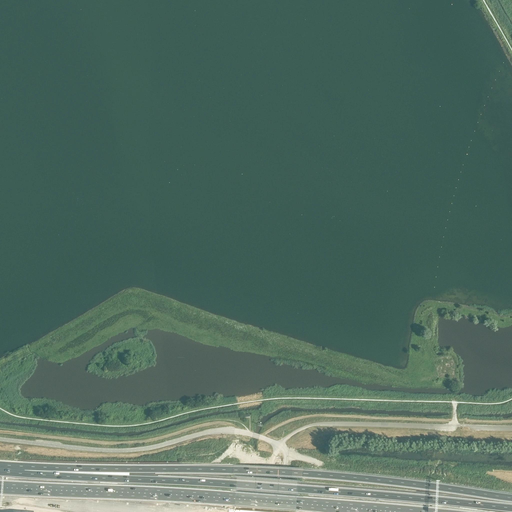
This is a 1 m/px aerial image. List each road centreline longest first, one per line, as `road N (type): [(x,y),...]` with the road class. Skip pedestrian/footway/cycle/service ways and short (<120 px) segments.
road 1 (motorway): [(511,498),(20,475)]
road 2 (motorway): [(447,511),(235,500),(20,475)]
road 3 (unclassified): [(0,439),(131,450),(229,430),(279,445)]
road 4 (unknown): [(261,438),(291,420),(321,416),(511,421)]
road 5 (unknown): [(242,432),(216,422),(108,443),(0,431)]
road 6 (motorway): [(0,487),(244,511)]
road 7 (unclassified): [(279,445),(318,424),(462,426)]
